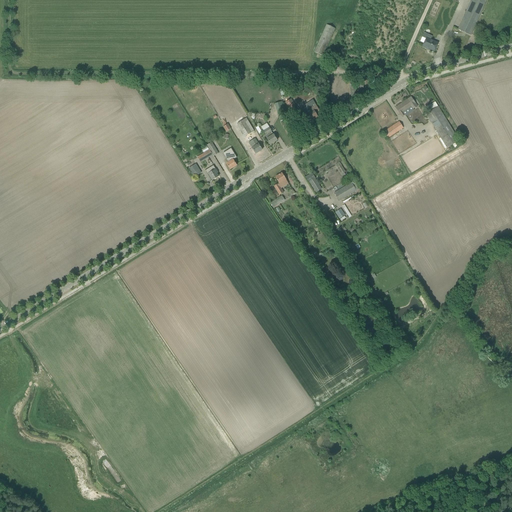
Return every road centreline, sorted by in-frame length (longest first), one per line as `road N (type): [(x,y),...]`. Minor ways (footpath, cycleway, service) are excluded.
road 1 (tertiary): [(0,327),(399,83),(511,47)]
road 2 (track): [(8,0),(8,71),(15,74),(399,74)]
road 3 (track): [(511,464),(374,511)]
